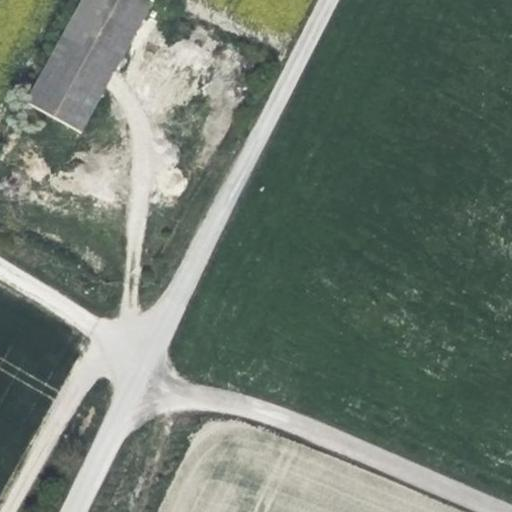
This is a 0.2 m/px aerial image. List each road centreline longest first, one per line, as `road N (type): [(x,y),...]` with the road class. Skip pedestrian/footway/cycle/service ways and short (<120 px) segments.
road 1 (unclassified): [(328,0),(70,511)]
road 2 (track): [(500,511),(143,364)]
road 3 (track): [(110,335),(0,265)]
